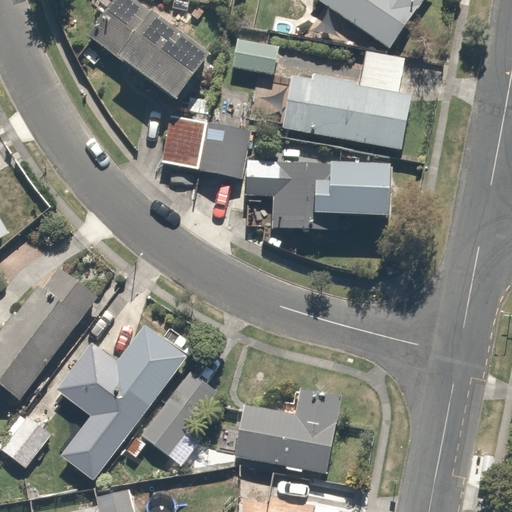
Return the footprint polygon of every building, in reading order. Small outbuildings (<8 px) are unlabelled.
[(202,55),(128,0),(107,0),(77,40),(164,106),(202,55)] [(311,0),(389,54),(426,0),(311,0)] [(279,46),(232,41),(229,70),(276,74),(279,46)] [(287,77),(278,130),(398,151),(407,98),(287,77)] [(203,121),(165,116),(158,166),(196,171),(203,121)] [(383,169),(324,169),(324,186),(307,185),(308,165),(242,162),(240,196),(269,198),(268,231),(335,235),(336,220),(383,222),(383,169)] [(18,308),(13,305),(0,325),(0,390),(22,405),(92,301),(62,282),(43,310),(36,306),(43,296),(31,289),(18,308)] [(79,362),(73,357),(47,392),(117,444),(181,357),(141,327),(113,365),(89,347),(79,362)] [(215,449),(232,452),(231,460),(322,479),(339,398),(293,388),(287,417),(242,407),(237,432),(220,428),(215,449)] [(0,402),(0,421),(9,409),(0,402)] [(165,404),(139,436),(179,468),(205,436),(165,404)] [(17,415),(0,435),(0,453),(20,470),(46,437),(17,415)] [(130,511),(126,489),(98,494),(101,511),(130,511)]
